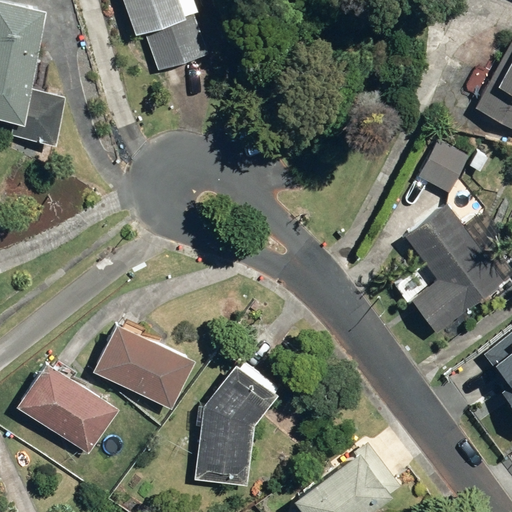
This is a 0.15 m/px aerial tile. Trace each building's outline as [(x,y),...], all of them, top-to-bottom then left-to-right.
[(55,2),(47,0),(0,0),(0,109),(32,116),(55,2)] [(196,0),(130,0),(157,68),(214,46),(196,0)] [(511,52),(481,108),(511,124),(511,52)] [(439,140),(419,175),(449,192),(469,157),(439,140)] [(507,277),(449,200),(409,229),(441,272),(414,292),(440,327),(507,277)] [(118,313),(96,362),(176,398),(198,350),(118,313)] [(511,329),(475,356),(511,406),(511,329)] [(48,351),(18,396),(93,444),(122,399),(48,351)] [(203,398),(195,472),(252,478),(259,414),(282,387),(241,353),(203,398)] [(369,436),(298,488),(310,504),(298,511),(360,511),(401,480),(369,436)]
